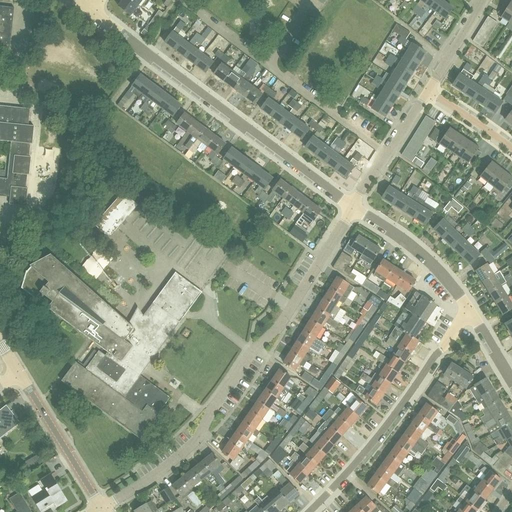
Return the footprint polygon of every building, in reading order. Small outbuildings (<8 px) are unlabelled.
[(130,15),(138,5),(131,0),(122,0),(118,6),(130,15)] [(419,0),(420,0),(412,11),(417,14),(421,8),(425,4),(427,0),(419,0)] [(427,0),(425,4),(429,7),(435,11),(442,1),(441,0),(427,0)] [(442,1),(435,11),(445,19),(453,9),(442,1)] [(500,18),(508,23),(511,16),(511,1),(509,4),(506,10),(502,7),(498,13),(502,15),(500,18)] [(0,51),(9,52),(14,8),(0,6),(0,51)] [(426,11),(421,8),(417,14),(421,18),(426,11)] [(159,9),(154,17),(158,20),(164,13),(159,9)] [(488,15),(486,19),(496,25),(499,21),(488,15)] [(153,27),(158,20),(154,17),(149,24),(153,27)] [(486,19),(484,23),(494,30),(496,25),(486,19)] [(177,35),(185,24),(180,20),(176,26),(176,27),(172,32),(164,42),(175,50),(183,39),(177,35)] [(442,23),(437,20),(433,25),(433,26),(437,30),(442,23)] [(484,23),(480,29),(490,35),(494,30),(484,23)] [(148,24),(141,33),(146,37),(153,27),(149,24),(148,25),(148,24)] [(393,30),(393,31),(397,33),(401,36),(398,41),(409,48),(405,55),(418,63),(425,52),(412,44),(413,43),(402,37),(406,32),(396,25),(393,30)] [(480,29),(477,34),(487,41),(490,35),(480,29)] [(183,39),(175,50),(185,57),(196,42),(201,35),(197,32),(193,39),(192,38),(188,44),(183,39)] [(477,34),(473,41),(483,47),(487,41),(477,34)] [(201,35),(196,42),(201,46),(206,39),(205,38),(201,36),(201,35)] [(195,65),(203,54),(193,47),(185,57),(195,65)] [(224,54),(218,50),(214,54),(220,59),(224,54)] [(205,73),(213,62),(203,54),(195,65),(205,73)] [(224,54),(220,59),(226,63),(230,58),(224,54)] [(390,54),(387,58),(394,63),(397,58),(390,54)] [(405,55),(399,66),(412,74),(418,63),(405,55)] [(394,63),(387,58),(385,63),(384,63),(391,67),(394,63)] [(460,74),(453,85),(464,92),(471,81),(471,82),(474,76),(468,72),(472,66),(467,62),(460,74)] [(221,63),(213,74),(214,74),(224,82),(232,71),(233,70),(221,63)] [(224,82),(234,89),(242,79),(246,74),(251,67),(246,64),(238,76),(232,71),(224,82)] [(399,66),(392,76),(405,85),(412,74),(399,66)] [(251,67),(246,74),(250,77),(255,70),(251,67)] [(494,68),(489,76),(493,79),(499,71),(494,68)] [(477,85),(471,82),(471,81),(464,92),(474,99),(481,88),(485,83),(489,76),(484,73),(477,84),(477,85)] [(129,99),(137,89),(142,93),(150,83),(140,75),(132,86),(129,90),(129,89),(124,96),(129,99)] [(373,80),(380,84),(383,80),(376,75),(373,80)] [(392,76),(385,87),(398,95),(405,85),(392,76)] [(489,76),(485,83),(489,86),(493,80),(493,79),(489,76)] [(234,89),(244,97),(252,86),(242,79),(234,89)] [(371,84),(378,89),(380,84),(373,80),(371,84)] [(140,108),(145,111),(160,90),(150,83),(142,93),(148,98),(140,108)] [(503,99),(510,104),(511,99),(511,84),(506,94),(507,94),(503,99)] [(267,94),(271,89),(265,85),(261,89),(267,94)] [(255,105),(263,94),(252,86),(244,97),(255,105)] [(385,87),(378,98),(391,106),(398,95),(385,87)] [(474,99),(485,106),(492,95),(481,88),(474,99)] [(267,94),(273,98),(277,94),(271,89),(267,94)] [(149,115),(157,104),(163,108),(170,98),(160,90),(145,111),(149,115)] [(340,95),(336,102),(341,105),(345,98),(340,95)] [(502,102),(492,95),(485,106),(495,113),(502,102)] [(363,96),(360,101),(367,106),(370,101),(363,96)] [(173,116),(181,106),(170,98),(163,108),(173,116)] [(391,106),(378,98),(371,109),(384,117),(391,106)] [(261,109),(271,117),(279,106),(268,99),(261,109)] [(293,99),(288,106),(292,109),(298,102),(293,99)] [(281,124),(291,132),(299,121),(293,117),(302,105),(303,103),(300,101),(298,103),(298,102),(292,109),(289,114),(281,124)] [(30,108),(14,106),(14,107),(0,105),(0,192),(7,193),(6,203),(25,205),(27,187),(25,187),(26,174),(29,174),(30,156),(28,156),(30,143),(32,143),(33,126),(29,125),(30,108)] [(271,117),(281,124),(289,114),(279,106),(271,117)] [(187,131),(194,121),(184,113),(176,124),(184,129),(187,131)] [(426,115),(424,119),(434,126),(436,122),(426,115)] [(308,124),(314,129),(318,124),(312,119),(308,124)] [(424,119),(421,124),(431,131),(434,126),(424,119)] [(167,129),(171,123),(168,121),(163,126),(164,127),(167,129)] [(185,146),(189,149),(193,143),(197,139),(204,128),(194,121),(187,131),(193,136),(185,146)] [(301,139),(309,129),(299,121),(291,132),(301,139)] [(176,127),(171,123),(167,129),(172,133),(176,127)] [(318,124),(314,129),(320,133),(324,128),(318,124)] [(421,124),(418,129),(428,135),(431,131),(421,124)] [(435,142),(439,145),(446,149),(458,132),(450,127),(448,131),(444,136),(440,134),(437,139),(435,142)] [(207,146),(215,135),(204,128),(197,139),(202,142),(207,146)] [(435,128),(429,138),(435,142),(437,139),(440,134),(441,132),(435,128)] [(418,129),(414,135),(424,141),(428,135),(418,129)] [(446,149),(453,154),(465,137),(458,132),(446,149)] [(207,146),(213,150),(208,156),(212,159),(210,161),(215,165),(219,158),(216,156),(218,154),(217,154),(225,143),(215,135),(207,146)] [(411,140),(421,146),(424,141),(414,135),(411,140)] [(323,145),(313,137),(305,147),(315,155),(323,145)] [(323,145),(315,155),(325,162),(333,152),(342,140),(337,137),(329,149),(323,145)] [(453,154),(460,159),(472,142),(465,137),(453,154)] [(325,162),(335,170),(343,160),(337,156),(346,144),(342,140),(333,152),(325,162)] [(411,140),(408,145),(418,151),(421,146),(411,140)] [(479,147),(472,142),(460,159),(468,164),(469,161),(473,164),(477,158),(473,156),(477,150),(479,147)] [(198,147),(193,143),(189,149),(194,153),(198,147)] [(408,145),(405,150),(415,156),(418,151),(408,145)] [(224,159),(234,166),(242,156),(231,148),(224,159)] [(346,178),(353,168),(358,162),(365,153),(360,149),(353,158),(349,164),(343,160),(335,170),(346,178)] [(405,150),(401,155),(412,161),(415,156),(405,150)] [(252,163),(242,156),(234,166),(244,174),(252,163)] [(224,161),(219,158),(215,165),(219,168),(224,161)] [(421,168),(424,163),(418,159),(414,164),(421,168)] [(480,177),(487,183),(500,167),(492,161),(490,164),(486,170),(482,167),(478,172),(482,175),(480,177)] [(244,174),(254,181),(262,171),(252,163),(244,174)] [(427,175),(431,170),(426,165),(422,170),(427,175)] [(487,183),(494,188),(506,172),(500,167),(487,183)] [(255,192),(259,194),(257,196),(261,200),(266,193),(263,191),(264,189),(272,179),(262,171),(254,181),(259,185),(255,192)] [(510,189),(511,186),(511,181),(511,178),(511,176),(506,172),(494,188),(501,193),(506,186),(510,189)] [(232,181),(236,184),(241,178),(236,175),(232,181)] [(392,182),(397,185),(402,178),(396,175),(392,182)] [(245,181),(241,178),(236,184),(240,188),(245,181)] [(269,195),(266,193),(261,200),(266,203),(267,201),(270,203),(277,194),(283,198),(291,188),(281,180),(269,195)] [(414,185),(406,198),(400,194),(393,205),(404,211),(418,188),(414,185)] [(382,198),(393,205),(400,194),(389,187),(382,198)] [(283,198),(293,205),(301,195),(291,188),(283,198)] [(425,201),(419,197),(423,191),(418,188),(404,211),(414,218),(425,201)] [(123,192),(94,225),(109,238),(138,205),(123,192)] [(293,205),(303,213),(311,202),(301,195),(293,205)] [(434,229),(444,238),(452,229),(457,224),(449,216),(450,214),(447,210),(455,200),(452,199),(440,214),(444,218),(434,229)] [(314,220),(321,210),(311,202),(303,213),(295,223),(301,227),(305,221),(310,226),(314,221),(314,220)] [(414,218),(426,225),(435,211),(440,214),(444,208),(439,203),(435,209),(425,202),(414,218)] [(470,208),(474,212),(479,206),(474,203),(470,208)] [(281,213),(285,216),(290,210),(286,207),(281,213)] [(290,210),(285,216),(290,220),(294,213),(290,210)] [(467,223),(461,229),(465,233),(471,227),(467,223)] [(475,231),(471,227),(466,233),(469,237),(475,231)] [(301,233),(295,228),(290,234),(297,239),(301,233)] [(444,238),(453,247),(462,238),(452,229),(444,238)] [(355,250),(362,254),(369,243),(359,236),(352,247),(347,244),(343,250),(352,256),(355,250)] [(453,247),(462,255),(471,246),(462,238),(453,247)] [(485,258),(490,264),(495,259),(494,258),(508,246),(504,242),(491,254),(490,253),(485,258)] [(370,264),(373,261),(380,250),(369,243),(362,254),(360,258),(370,264)] [(480,255),(471,246),(462,255),(471,264),(480,255)] [(481,252),(485,258),(490,253),(486,248),(481,252)] [(342,252),(339,257),(349,263),(352,259),(342,252)] [(201,292),(175,273),(142,316),(138,313),(129,323),(50,254),(30,265),(29,265),(31,267),(26,272),(22,288),(36,299),(40,292),(52,301),(47,308),(107,352),(105,355),(99,351),(85,369),(75,362),(61,380),(140,439),(159,414),(158,413),(170,398),(140,375),(172,332),(179,322),(201,292)] [(336,262),(346,268),(349,263),(339,257),(336,262)] [(384,282),(386,279),(394,267),(383,260),(374,275),(384,282)] [(333,267),(343,274),(346,268),(336,262),(333,267)] [(476,271),(483,282),(494,275),(487,264),(476,271)] [(386,279),(397,285),(404,274),(394,267),(386,279)] [(347,276),(363,285),(366,280),(363,278),(365,276),(353,269),(351,273),(349,272),(347,276)] [(489,291),(511,278),(511,277),(510,273),(498,281),(494,275),(483,282),(489,291)] [(408,292),(415,281),(404,274),(397,285),(408,292)] [(354,287),(350,284),(349,284),(349,285),(337,277),(330,288),(347,298),(352,301),(357,294),(352,291),(354,287)] [(370,290),(376,294),(379,290),(372,286),(370,290)] [(490,292),(497,303),(507,296),(501,286),(490,292)] [(339,300),(340,301),(344,303),(347,298),(330,288),(323,299),(336,306),(339,300)] [(383,298),(386,294),(379,290),(376,294),(383,298)] [(405,309),(411,313),(425,322),(436,306),(416,292),(405,309)] [(368,301),(363,308),(373,314),(377,307),(377,308),(382,300),(373,294),(368,301)] [(395,299),(390,296),(387,301),(400,309),(406,299),(401,294),(395,299)] [(503,314),(511,308),(511,303),(507,296),(497,303),(503,314)] [(334,319),(335,318),(341,309),(336,306),(323,299),(317,309),(334,319)] [(384,312),(388,306),(384,303),(380,309),(384,312)] [(358,320),(366,325),(373,314),(363,308),(360,313),(365,316),(362,321),(359,319),(358,320)] [(325,322),(336,329),(340,323),(334,319),(317,309),(310,320),(322,327),(325,322)] [(344,322),(349,311),(343,309),(339,319),(344,322)] [(414,339),(425,322),(411,313),(405,323),(399,319),(395,325),(401,330),(400,330),(402,331),(414,339)] [(374,327),(378,320),(374,318),(370,324),(374,327)] [(310,320),(304,330),(316,338),(316,337),(322,327),(310,320)] [(366,325),(358,320),(353,327),(351,331),(359,335),(366,325)] [(370,324),(365,330),(369,333),(374,327),(370,324)] [(326,344),(316,337),(316,338),(304,330),(297,341),(309,348),(312,343),(323,350),(326,344)] [(347,343),(352,346),(359,335),(351,331),(350,333),(352,334),(347,343)] [(419,342),(414,339),(402,331),(396,342),(412,352),(419,342)] [(360,338),(356,345),(360,348),(364,341),(360,338)] [(397,350),(393,355),(405,363),(412,352),(396,342),(390,338),(386,343),(397,350)] [(290,352),(307,362),(310,356),(306,353),(309,348),(297,341),(290,352)] [(352,346),(347,343),(344,346),(341,343),(336,350),(340,352),(340,353),(344,355),(348,349),(349,350),(352,346)] [(355,344),(350,351),(355,354),(360,348),(355,344)] [(295,370),(302,359),(290,352),(283,362),(295,370)] [(339,362),(344,355),(340,353),(335,359),(339,362)] [(393,355),(390,359),(380,353),(377,359),(381,362),(386,365),(398,373),(405,363),(393,355)] [(345,359),(341,366),(345,368),(350,362),(345,359)] [(383,370),(380,375),(379,376),(391,384),(398,373),(386,365),(381,362),(378,367),(383,370)] [(444,375),(455,382),(462,370),(452,363),(444,375)] [(341,375),(345,368),(341,366),(337,372),(341,375)] [(330,367),(325,373),(329,376),(334,370),(330,367)] [(279,370),(272,380),(284,388),(284,387),(291,378),(279,370)] [(466,388),(473,377),(462,370),(455,382),(466,388)] [(391,384),(379,376),(380,375),(375,373),(372,378),(363,372),(360,378),(372,386),(384,394),(391,384)] [(325,382),(329,376),(325,373),(321,379),(320,381),(314,378),(311,383),(321,390),(326,383),(325,382)] [(325,387),(329,391),(332,393),(340,383),(333,377),(325,387)] [(470,389),(476,399),(481,396),(493,389),(487,378),(475,385),(470,389)] [(276,398),(277,398),(282,402),(289,391),(284,387),(284,388),(272,380),(269,385),(267,383),(263,389),(265,390),(276,398)] [(433,387),(444,393),(447,388),(437,382),(433,387)] [(372,386),(369,391),(360,385),(356,390),(366,397),(365,397),(377,405),(384,394),(372,386)] [(321,401),(329,391),(325,387),(317,398),(321,401)] [(433,387),(430,392),(440,398),(441,397),(444,393),(433,387)] [(485,409),(488,407),(500,400),(493,389),(481,396),(476,399),(479,405),(481,404),(485,409)] [(265,390),(258,401),(269,408),(276,398),(265,390)] [(351,392),(342,403),(348,408),(358,417),(367,407),(356,398),(357,398),(351,392)] [(437,403),(440,398),(430,392),(427,397),(437,403)] [(309,395),(304,402),(308,405),(312,399),(309,395)] [(436,404),(440,406),(445,398),(441,397),(440,398),(437,403),(436,404)] [(310,407),(314,411),(321,401),(317,398),(309,407),(310,407)] [(440,406),(449,411),(454,404),(445,398),(440,406)] [(483,416),(486,422),(487,422),(506,411),(500,400),(488,407),(491,412),(483,416)] [(274,412),(269,408),(258,401),(251,411),(262,419),(262,418),(267,422),(274,412)] [(453,406),(449,411),(454,415),(458,409),(463,407),(457,401),(453,406)] [(300,415),(308,405),(304,402),(296,412),(300,415)] [(430,423),(430,422),(434,417),(438,420),(442,414),(438,412),(426,404),(419,414),(430,423)] [(13,410),(10,412),(6,406),(0,410),(0,436),(19,423),(15,418),(18,416),(13,410)] [(334,412),(340,417),(350,426),(358,417),(348,408),(344,412),(338,407),(334,412)] [(463,407),(458,409),(454,415),(460,418),(462,422),(467,419),(464,414),(464,413),(459,410),(463,407)] [(262,419),(251,411),(244,421),(255,429),(262,419)] [(497,423),(501,428),(511,421),(511,420),(506,411),(487,422),(486,422),(484,423),(487,429),(497,423)] [(440,429),(430,422),(430,423),(419,414),(412,424),(423,433),(427,427),(436,434),(440,429)] [(454,425),(458,420),(450,414),(446,419),(454,425)] [(293,416),(288,422),(292,425),(297,419),(293,416)] [(342,436),(350,426),(340,417),(336,421),(330,416),(326,422),(332,426),(332,427),(342,436)] [(298,422),(294,427),(298,430),(298,431),(304,424),(307,421),(302,417),(298,422)] [(255,429),(244,421),(237,432),(253,443),(260,432),(255,429)] [(497,445),(507,439),(511,436),(511,421),(501,428),(496,431),(499,436),(494,439),(497,445)] [(287,431),(292,425),(288,422),(284,428),(287,431)] [(464,425),(466,432),(472,431),(469,422),(464,425)] [(429,444),(419,437),(423,433),(412,424),(404,435),(425,450),(429,444)] [(332,427),(328,431),(322,426),(318,431),(334,445),(342,436),(332,427)] [(294,427),(286,437),(291,441),(298,431),(298,430),(294,427)] [(478,436),(476,438),(473,430),(472,431),(467,433),(472,445),(479,441),(480,440),(478,436)] [(309,440),(315,445),(315,446),(325,454),(334,445),(318,431),(314,435),(309,440)] [(244,444),(250,448),(253,443),(237,432),(229,442),(241,450),(244,444)] [(458,437),(455,441),(461,445),(463,441),(466,436),(465,433),(463,432),(461,434),(459,437),(458,437)] [(278,435),(273,441),(277,444),(282,438),(278,435)] [(404,435),(397,445),(408,453),(412,448),(422,455),(425,450),(404,435)] [(511,436),(507,439),(510,445),(505,452),(503,454),(501,452),(495,455),(500,458),(501,456),(502,457),(511,464),(511,461),(511,436)] [(286,437),(279,447),(282,450),(283,450),(291,441),(286,437)] [(455,441),(448,451),(453,455),(461,445),(455,441)] [(483,453),(484,452),(488,448),(479,441),(472,445),(474,450),(473,451),(480,456),(483,453)] [(237,455),(241,450),(229,442),(222,452),(233,460),(230,464),(237,470),(245,460),(237,455)] [(317,464),(325,454),(315,446),(312,450),(303,442),(299,448),(307,455),(317,464)] [(463,444),(452,458),(457,462),(459,463),(470,449),(463,444)] [(397,445),(389,455),(401,463),(408,453),(397,445)] [(279,455),(283,450),(282,450),(279,447),(271,457),(278,465),(283,459),(279,455)] [(436,457),(436,458),(445,465),(453,455),(448,451),(441,461),(436,457)] [(309,473),(317,464),(307,455),(304,459),(295,452),(291,457),(299,464),(309,473)] [(497,461),(500,458),(495,455),(492,458),(484,452),(483,453),(480,456),(493,466),(494,466),(497,461)] [(222,477),(219,474),(225,469),(221,464),(212,453),(202,461),(211,472),(218,481),(222,477)] [(27,470),(41,462),(37,455),(23,463),(27,470)] [(263,455),(257,460),(260,464),(266,459),(263,455)] [(406,466),(401,463),(389,455),(382,465),(393,473),(394,473),(398,476),(406,466)] [(497,461),(507,468),(511,464),(502,457),(501,456),(500,458),(497,461)] [(431,464),(436,467),(433,471),(438,474),(445,465),(436,458),(434,460),(431,464)] [(452,458),(445,469),(450,472),(457,462),(452,458)] [(271,471),(277,466),(270,459),(259,468),(263,472),(267,476),(269,475),(268,474),(271,471)] [(254,469),(260,464),(257,460),(251,465),(254,469)] [(218,481),(211,472),(202,461),(192,469),(201,480),(206,476),(213,485),(218,481)] [(507,468),(497,461),(494,466),(503,473),(507,468)] [(299,464),(295,469),(291,466),(287,471),(291,474),(290,474),(301,483),(309,473),(299,464)] [(382,465),(375,475),(386,483),(396,490),(400,485),(390,477),(393,473),(382,465)] [(477,476),(483,481),(482,481),(493,489),(501,479),(485,466),(477,476)] [(250,477),(254,481),(263,472),(259,468),(250,477)] [(192,469),(183,477),(192,488),(201,480),(192,469)] [(445,469),(437,479),(445,484),(448,481),(445,479),(450,472),(445,469)] [(431,474),(425,481),(430,485),(436,478),(431,474)] [(59,483),(56,484),(50,475),(39,482),(43,490),(32,497),(40,511),(55,503),(57,506),(66,500),(60,491),(63,489),(59,483)] [(289,502),(299,494),(290,483),(283,475),(277,480),(285,488),(280,492),(289,502)] [(379,494),(386,483),(375,475),(368,485),(379,494)] [(194,491),(192,488),(183,477),(173,485),(182,496),(184,499),(194,491)] [(241,485),(245,489),(254,481),(250,477),(241,485)] [(447,486),(437,479),(430,489),(434,492),(438,487),(444,491),(447,486)] [(414,488),(423,495),(430,485),(425,481),(418,491),(414,488)] [(482,481),(475,491),(474,491),(485,499),(493,489),(482,481)] [(230,484),(224,490),(228,493),(233,488),(230,484)] [(245,489),(241,485),(232,493),(236,497),(245,489)] [(168,487),(161,492),(167,503),(175,499),(168,487)] [(469,487),(466,491),(465,490),(460,496),(477,509),(485,499),(474,491),(475,491),(469,487)] [(410,501),(415,505),(423,495),(414,488),(407,498),(410,501)] [(430,489),(422,499),(427,502),(434,492),(430,489)] [(222,499),(228,493),(224,490),(218,495),(222,499)] [(26,502),(20,492),(10,498),(16,508),(26,502)] [(280,492),(271,500),(280,511),(289,502),(280,492)] [(229,496),(222,502),(226,506),(232,500),(229,496)] [(255,500),(261,508),(264,511),(278,511),(280,511),(271,500),(267,496),(262,500),(259,496),(255,500)] [(457,501),(463,506),(459,511),(460,511),(475,511),(477,509),(460,496),(457,501)] [(357,505),(363,511),(378,511),(379,511),(378,509),(376,507),(366,497),(357,505)] [(422,509),(427,502),(422,499),(417,505),(422,509)] [(135,511),(153,511),(158,510),(152,500),(134,511),(135,511)] [(215,505),(211,501),(206,506),(209,510),(215,505)] [(410,511),(415,505),(410,501),(405,507),(410,511)] [(222,502),(216,508),(219,511),(226,506),(222,502)]
